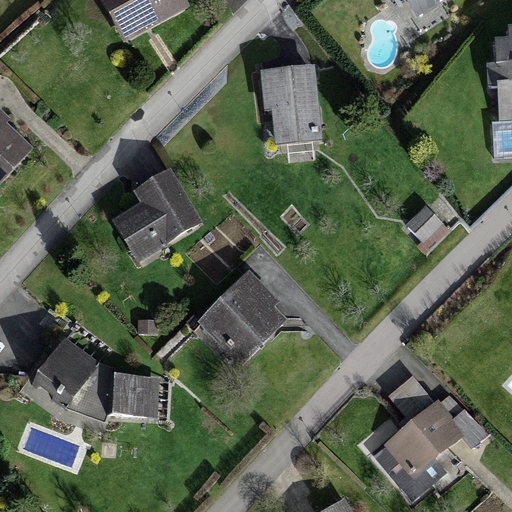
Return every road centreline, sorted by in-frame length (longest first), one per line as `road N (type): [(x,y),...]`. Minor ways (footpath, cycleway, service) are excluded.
road 1 (residential): [(511,210),(222,511)]
road 2 (residential): [(0,279),(263,0)]
